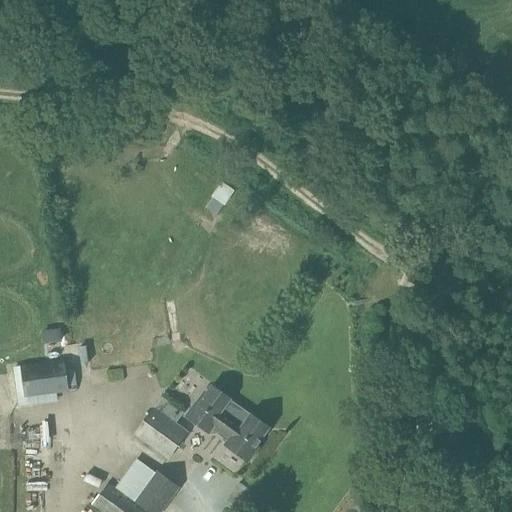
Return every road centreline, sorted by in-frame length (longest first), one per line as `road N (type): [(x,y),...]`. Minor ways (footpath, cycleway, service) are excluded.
road 1 (track): [(0,96),(162,110),(241,148),(404,268)]
road 2 (unclassified): [(413,511),(398,323),(404,268),(511,128)]
